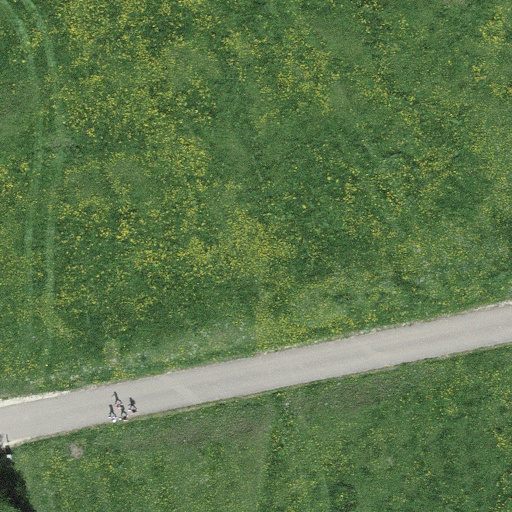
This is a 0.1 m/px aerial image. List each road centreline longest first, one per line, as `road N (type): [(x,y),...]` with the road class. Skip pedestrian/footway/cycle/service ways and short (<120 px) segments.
road 1 (motorway): [(511,95),(165,205),(0,243)]
road 2 (motorway): [(0,506),(219,463),(511,379)]
road 3 (track): [(0,433),(511,333)]
